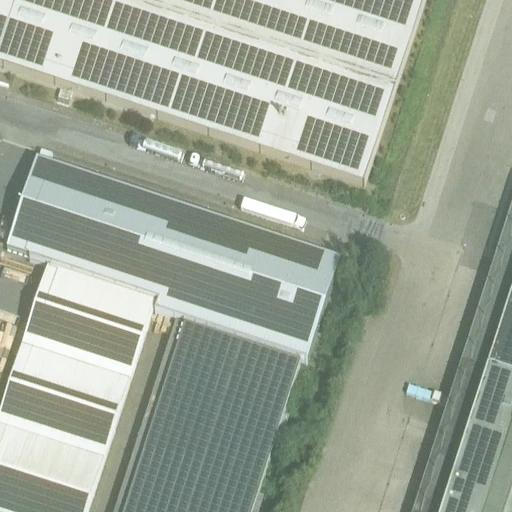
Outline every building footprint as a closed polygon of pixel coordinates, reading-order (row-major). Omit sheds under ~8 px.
[(428,0),(427,0),(0,0),(0,68),(366,188),(428,0)] [(339,260),(37,162),(6,257),(49,271),(158,306),(154,318),(186,328),(304,366),(339,260)] [(511,511),(511,239),(424,511),(511,511)] [(49,271),(0,421),(0,511),(90,511),(154,318),(158,306),(49,271)] [(256,511),(304,366),(186,328),(126,511),(256,511)]
